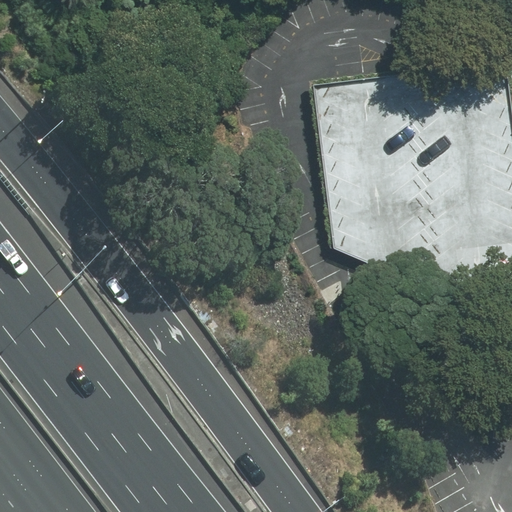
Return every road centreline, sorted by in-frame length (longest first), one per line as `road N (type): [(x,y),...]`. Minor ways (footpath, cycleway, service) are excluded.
road 1 (motorway): [(0,123),(166,322),(300,511)]
road 2 (motorway): [(0,321),(147,511)]
